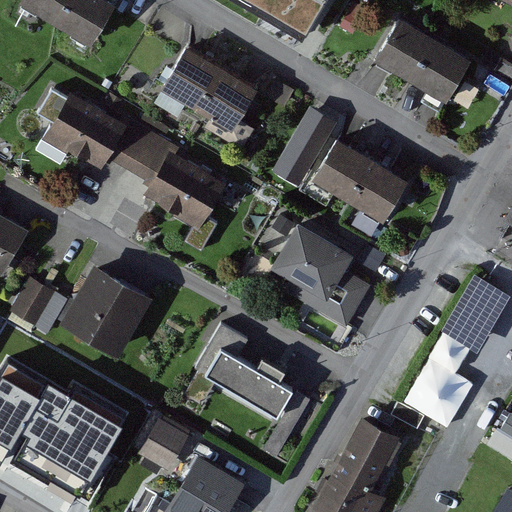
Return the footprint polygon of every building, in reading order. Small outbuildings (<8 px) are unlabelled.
[(119,3),(113,0),(26,0),(25,3),(94,44),(119,3)] [(330,0),(246,0),(308,37),(330,0)] [(475,53),(407,14),(381,59),(450,98),(475,53)] [(260,86),(192,45),(166,90),(234,130),(260,86)] [(233,183),(78,94),(52,138),(103,167),(109,157),(151,181),(146,190),(208,226),(233,183)] [(315,102),(277,167),(305,184),(343,119),(315,102)] [(410,178),(346,136),(320,175),(385,217),(410,178)] [(30,225),(0,207),(0,270),(4,273),(30,225)] [(360,251),(301,218),(275,264),(297,276),(290,288),(353,324),(378,281),(351,266),(360,251)] [(49,318),(69,285),(33,263),(12,296),(49,318)] [(157,296),(100,263),(67,319),(125,352),(157,296)] [(511,300),(511,289),(480,271),(447,328),(484,349),(511,300)] [(313,397),(224,348),(209,376),(283,417),(265,450),(280,458),(313,397)] [(475,383),(432,358),(407,403),(450,427),(475,383)] [(135,415),(64,371),(42,406),(64,419),(51,440),(100,470),(135,415)] [(506,453),(511,443),(511,399),(487,442),(506,453)] [(379,511),(389,495),(375,487),(405,435),(374,416),(322,506),(331,511),(379,511)] [(191,435),(167,420),(149,451),(173,466),(191,435)] [(229,511),(248,478),(207,456),(180,506),(177,511),(229,511)] [(492,505),(504,511),(511,511),(511,474),(511,473),(492,505)] [(160,495),(151,511),(177,511),(180,506),(160,495)]
